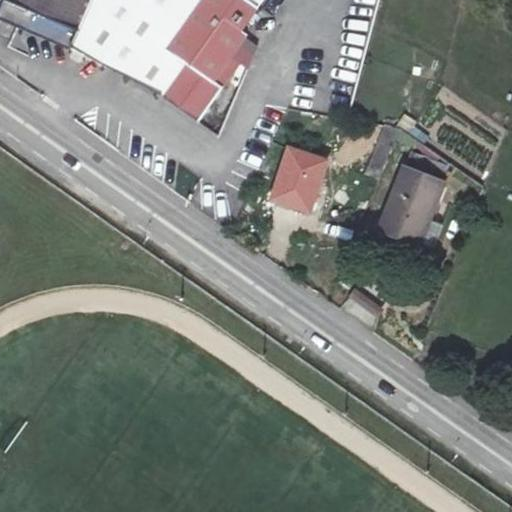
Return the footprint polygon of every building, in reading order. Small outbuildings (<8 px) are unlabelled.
[(7,0),(0,17),(0,19),(25,30),(70,52),(77,35),(92,0),(7,0)] [(145,81),(164,55),(183,68),(157,105),(194,131),(222,92),(211,85),(244,38),(239,34),(258,8),(246,0),(202,0),(182,29),(160,13),(146,33),(121,16),(97,47),(145,81)] [(155,115),(110,82),(88,111),(134,145),(155,115)] [(398,130),(380,126),(361,179),(376,186),(399,131),(398,130)] [(449,166),(414,141),(381,230),(418,246),(449,166)] [(309,214),(325,163),(289,151),(272,202),(309,214)] [(388,307),(362,288),(354,300),(381,318),(388,307)]
